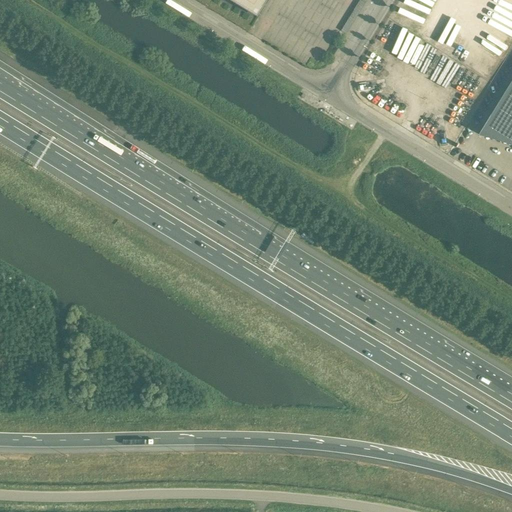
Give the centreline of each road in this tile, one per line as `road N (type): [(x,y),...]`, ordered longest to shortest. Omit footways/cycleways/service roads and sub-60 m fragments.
road 1 (motorway): [(0,121),(511,433)]
road 2 (motorway): [(511,397),(0,86)]
road 3 (track): [(511,301),(33,0)]
road 4 (motorway): [(0,441),(291,443),(428,464),(511,491)]
road 5 (unclassified): [(0,495),(275,494),(376,511)]
road 6 (unclassified): [(330,88),(511,203)]
road 7 (unclassified): [(330,88),(181,0)]
